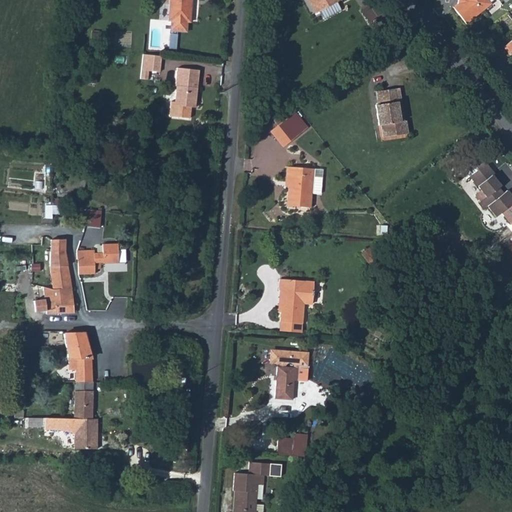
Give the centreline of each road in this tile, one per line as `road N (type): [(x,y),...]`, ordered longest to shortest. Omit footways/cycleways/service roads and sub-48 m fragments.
road 1 (unclassified): [(203,511),(241,0)]
road 2 (unclassified): [(402,0),(511,139)]
